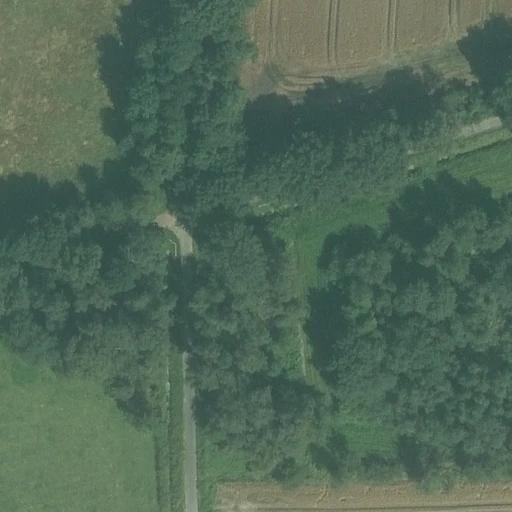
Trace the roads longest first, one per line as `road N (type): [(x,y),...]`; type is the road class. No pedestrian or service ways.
road 1 (unclassified): [(189,511),(184,234),(511,131)]
road 2 (track): [(184,234),(205,0)]
